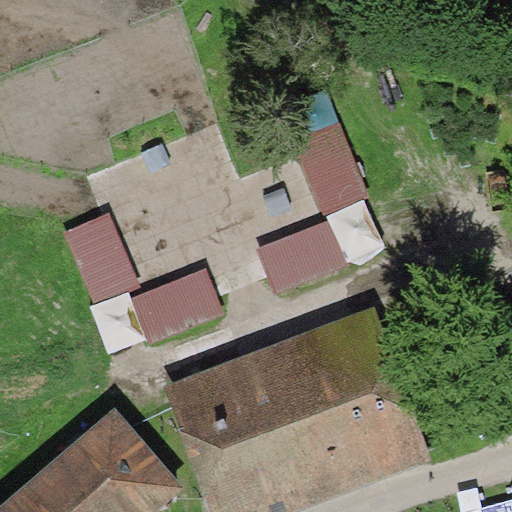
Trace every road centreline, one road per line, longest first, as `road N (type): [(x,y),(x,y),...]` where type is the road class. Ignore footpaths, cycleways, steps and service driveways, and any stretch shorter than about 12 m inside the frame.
road 1 (track): [(256,321),(270,290),(307,259),(443,261),(511,284)]
road 2 (track): [(511,457),(363,511)]
